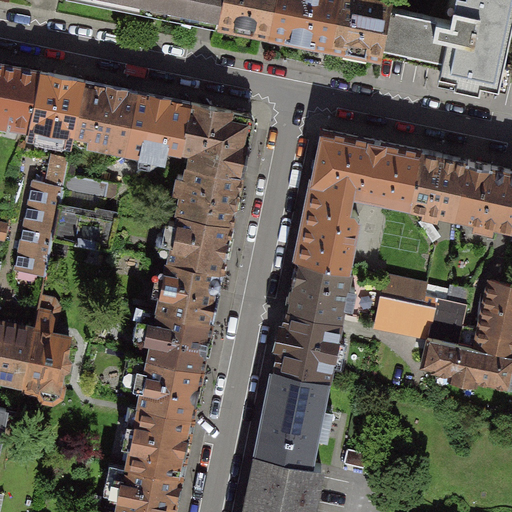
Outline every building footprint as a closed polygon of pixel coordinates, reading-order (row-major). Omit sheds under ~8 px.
[(200,19),(203,0),(136,0),(135,6),(200,19)] [(269,33),(276,0),(224,0),(219,23),(269,33)] [(339,0),(276,0),(269,33),(331,46),(339,0)] [(392,2),(380,0),(339,0),(331,46),(381,56),(392,2)] [(511,0),(456,0),(452,20),(444,57),(441,73),(499,86),(511,24),(511,0)] [(452,20),(394,7),(386,44),(444,57),(452,20)] [(0,63),(0,122),(8,124),(10,118),(14,118),(13,125),(30,129),(31,122),(41,72),(0,63)] [(46,73),(41,72),(31,122),(35,123),(40,124),(39,129),(60,133),(61,127),(77,131),(87,81),(46,73)] [(89,142),(128,150),(140,92),(126,89),(87,81),(77,131),(91,133),(89,142)] [(149,94),(140,92),(128,150),(166,157),(168,145),(183,148),(193,102),(149,94)] [(249,114),(193,102),(183,148),(194,150),(191,164),(244,175),(255,122),(249,114)] [(352,191),(412,204),(424,150),(325,129),(314,183),(352,191)] [(440,210),(459,214),(470,161),(424,150),(412,204),(425,206),(423,212),(439,216),(440,210)] [(71,161),(55,157),(50,183),(65,186),(68,174),(71,161)] [(506,224),(511,225),(511,169),(470,161),(459,214),(470,217),(469,224),(496,229),(497,223),(506,224)] [(234,224),(244,175),(191,164),(188,177),(180,175),(176,192),(184,193),(180,212),(234,224)] [(107,198),(110,182),(68,174),(65,186),(64,190),(107,198)] [(16,269),(47,275),(54,237),(61,205),(64,190),(65,186),(50,183),(34,180),(16,269)] [(314,183),(298,258),(349,268),(359,217),(356,211),(348,210),(352,191),(314,183)] [(110,249),(117,216),(61,205),(54,237),(110,249)] [(224,271),(234,224),(180,212),(178,222),(171,221),(167,239),(174,241),(170,260),(224,271)] [(9,225),(0,223),(0,238),(6,239),(9,225)] [(298,258),(289,307),(342,318),(345,305),(352,307),(356,287),(348,286),(352,269),(349,268),(298,258)] [(214,320),(224,271),(170,260),(160,309),(214,320)] [(387,274),(383,296),(424,304),(429,283),(387,274)] [(511,285),(492,281),(481,329),(472,327),(474,319),(465,317),(459,343),(511,354),(511,285)] [(448,299),(468,303),(472,289),(452,284),(448,299)] [(424,304),(383,296),(376,324),(429,336),(436,307),(424,304)] [(429,336),(459,343),(465,317),(468,303),(448,299),(438,297),(436,307),(429,336)] [(42,300),(37,328),(25,383),(39,386),(38,391),(44,399),(54,401),(64,395),(66,385),(62,379),(64,370),(69,366),(71,358),(67,354),(72,335),(52,332),(57,308),(52,302),(42,300)] [(286,318),(276,366),(329,377),(331,377),(334,360),(340,362),(345,338),(338,337),(340,329),(342,318),(289,307),(286,318)] [(204,368),(214,320),(160,309),(150,357),(204,368)] [(0,377),(25,383),(37,328),(7,322),(0,320),(0,377)] [(511,354),(459,343),(429,336),(423,363),(436,366),(435,370),(511,387),(511,354)] [(195,416),(204,368),(150,357),(140,404),(195,416)] [(276,366),(259,451),(312,462),(329,377),(276,366)] [(193,422),(195,416),(140,404),(139,411),(128,463),(182,475),(193,422)] [(348,448),(345,463),(365,468),(369,454),(348,448)] [(259,451),(246,511),(312,511),(322,464),(312,462),(259,451)] [(174,511),(182,475),(128,463),(117,511),(174,511)]
